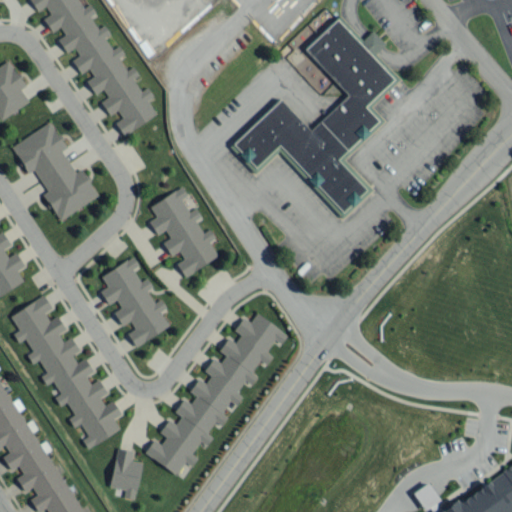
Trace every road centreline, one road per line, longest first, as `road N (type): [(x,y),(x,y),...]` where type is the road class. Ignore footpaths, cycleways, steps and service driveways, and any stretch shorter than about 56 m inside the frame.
road 1 (residential): [(278,269),(226,298),(176,376),(138,391),(118,375),(0,177),(5,31),(29,41),(127,184),(104,239),(60,275)]
road 2 (residential): [(195,511),(327,330),(511,128)]
road 3 (residential): [(278,269),(187,139),(182,110),(186,88),(223,32),(267,0)]
